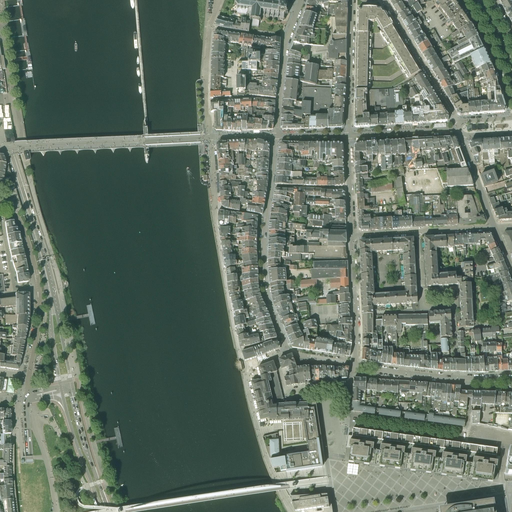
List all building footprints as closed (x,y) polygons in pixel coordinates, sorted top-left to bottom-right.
[(261,21),(262,21),(260,20),(261,17),(265,17),(264,18),(265,18),(265,17),(269,18),(269,19),(269,18),(273,18),(273,19),(274,20),(274,18),(278,19),(278,20),(283,20),(283,21),(284,21),(284,20),(285,20),(285,19),(284,19),(285,14),(286,14),(286,15),(287,14),(288,14),(288,13),(287,13),(288,7),(289,7),(289,6),(288,6),(288,5),(287,5),(287,6),(286,6),(286,0),(288,1),(287,0),(237,0),(237,1),(235,0),(235,1),(236,2),(236,5),(234,5),(234,6),(236,6),(238,8),(237,9),(237,10),(237,11),(237,14),(247,15),(247,16),(248,16),(248,15),(251,15),(251,19),(249,19),(251,20),(250,21),(251,21),(251,20),(253,20),(253,21),(252,21),(252,22),(252,21),(252,26),(259,27),(259,23),(260,23),(260,21),(261,21)] [(324,14),(325,13),(319,6),(314,0),(309,0),(308,1),(306,7),(319,11),(324,14)] [(458,5),(453,0),(435,0),(436,0),(435,0),(437,3),(434,4),(437,9),(439,11),(439,10),(446,20),(448,19),(450,21),(446,24),(448,27),(452,24),(453,26),(457,32),(471,24),(467,18),(463,12),(459,6),(459,7),(458,5)] [(510,0),(501,5),(505,12),(511,8),(511,2),(510,0)] [(398,15),(407,9),(409,8),(406,4),(404,2),(401,3),(394,7),(398,15)] [(417,14),(418,13),(420,11),(422,10),(419,6),(418,3),(415,5),(412,6),(415,11),(417,14)] [(323,16),(327,17),(328,17),(328,15),(328,14),(331,14),(331,8),(335,9),(335,17),(335,27),(336,28),(336,32),(336,35),(346,36),(347,27),(347,18),(347,10),(347,7),(347,4),(337,5),(328,6),(328,10),(328,13),(326,13),(325,13),(324,14),(323,16)] [(306,7),(304,13),(301,22),(314,26),(316,20),(320,21),(321,16),(323,16),(324,14),(319,11),(306,7)] [(399,57),(402,62),(405,67),(408,72),(411,77),(413,76),(421,71),(418,66),(415,61),(412,56),(409,52),(406,47),(403,42),(400,37),(397,32),(394,27),(391,22),(388,18),(385,12),(384,13),(382,10),(377,9),(369,9),(362,8),(362,11),(357,10),(357,15),(357,20),(357,28),(357,34),(356,40),(356,46),(356,52),(356,58),(356,64),(356,70),(356,76),(356,82),(356,88),(367,88),(367,82),(367,76),(367,70),(367,64),(367,58),(367,52),(367,50),(367,46),(367,40),(367,34),(367,28),(367,22),(369,22),(374,22),(377,20),(379,23),(381,28),(384,33),(387,38),(390,42),(393,47),(396,52),(399,57)] [(412,16),(414,15),(412,13),(410,14),(407,9),(398,15),(403,22),(412,16)] [(407,29),(419,21),(420,21),(418,18),(416,19),(416,20),(416,21),(415,21),(412,16),(403,22),(407,29)] [(225,29),(233,30),(234,21),(232,21),(233,18),(229,17),(229,20),(218,17),(216,26),(225,29)] [(233,30),(240,31),(241,19),(233,18),(232,21),(234,21),(233,30)] [(410,35),(420,29),(421,29),(419,26),(422,25),(419,21),(407,29),(410,35)] [(297,33),(309,38),(314,39),(315,34),(313,34),(313,29),(314,26),(301,22),(300,27),(298,31),(297,33)] [(462,32),(462,34),(473,28),(471,24),(457,32),(451,36),(453,39),(460,35),(459,34),(462,32)] [(462,34),(464,37),(475,31),(473,28),(462,34)] [(420,29),(410,35),(414,41),(424,35),(420,29)] [(457,43),(458,46),(477,36),(475,31),(464,37),(465,39),(457,43)] [(309,38),(297,33),(295,38),(293,43),(299,44),(304,45),(309,46),(309,38)] [(428,41),(437,35),(436,33),(428,37),(427,39),(424,35),(414,41),(418,47),(428,41)] [(231,43),(239,44),(240,35),(229,34),(228,39),(231,39),(231,43)] [(335,62),(346,62),(345,45),(346,36),(336,35),(332,35),(332,41),(331,41),(331,42),(330,42),(330,43),(330,47),(329,47),(328,53),(327,53),(326,61),(335,62)] [(245,36),(244,45),(253,46),(254,37),(245,36)] [(454,64),(484,49),(477,36),(458,46),(447,52),(454,64)] [(231,46),(231,43),(231,39),(228,39),(221,38),(213,38),(213,43),(227,44),(229,45),(231,46)] [(422,55),(432,49),(428,41),(418,47),(422,55)] [(227,48),(227,47),(227,44),(213,43),(212,54),(224,55),(225,48),(227,48)] [(427,62),(436,56),(435,53),(436,53),(435,51),(434,52),(433,50),(434,49),(434,48),(432,49),(422,55),(427,62)] [(470,72),(490,64),(484,49),(454,64),(455,66),(462,77),(467,74),(470,72)] [(289,55),(309,60),(310,55),(306,55),(305,56),(290,51),(289,55)] [(260,55),(253,55),(253,52),(248,52),(248,63),(259,63),(260,63),(260,55)] [(427,62),(430,67),(439,61),(438,59),(443,56),(441,53),(436,56),(427,62)] [(266,63),(279,64),(279,57),(266,55),(264,55),(260,54),(260,55),(260,63),(262,63),(266,63)] [(447,56),(439,61),(430,67),(433,72),(442,66),(441,64),(450,60),(447,56)] [(225,68),(225,60),(211,59),(211,67),(225,68)] [(436,77),(446,71),(448,70),(447,68),(451,66),(449,62),(442,66),(433,72),(436,77)] [(266,71),(278,71),(279,64),(266,63),(262,63),(262,66),(266,66),(266,71)] [(318,71),(319,66),(309,65),(307,65),(307,64),(306,64),(304,78),(303,82),(316,85),(317,80),(330,81),(329,86),(332,86),(335,86),(335,78),(334,72),(333,72),(333,71),(332,69),(327,69),(327,71),(318,71)] [(480,76),(493,71),(492,67),(491,67),(490,64),(470,72),(471,75),(474,74),(479,73),(480,76)] [(299,77),(300,70),(300,66),(298,65),(287,65),(287,69),(285,80),(298,82),(303,82),(304,78),(299,77)] [(335,78),(346,78),(346,67),(334,66),(334,72),(335,78)] [(444,90),(452,87),(454,86),(465,82),(462,77),(455,66),(449,69),(453,75),(440,83),(440,85),(441,85),(443,88),(444,90)] [(436,77),(440,83),(453,75),(449,69),(448,70),(446,71),(436,77)] [(483,81),(495,76),(494,73),(493,71),(480,76),(477,77),(478,79),(479,79),(482,78),(483,81)] [(409,82),(410,91),(426,81),(426,80),(426,81),(423,77),(424,77),(422,74),(412,80),(409,82)] [(236,76),(237,91),(245,91),(245,75),(236,76)] [(495,76),(483,81),(479,82),(479,85),(483,84),(484,87),(486,86),(487,86),(497,83),(497,82),(495,76)] [(335,86),(345,87),(346,78),(335,78),(335,86)] [(468,115),(475,114),(474,90),(473,79),(467,81),(467,87),(467,92),(467,97),(468,106),(468,115)] [(302,103),(302,102),(297,102),(298,82),(285,80),(284,89),(283,101),(302,103)] [(262,88),(277,89),(277,82),(263,81),(262,88)] [(412,100),(415,98),(431,88),(426,81),(410,91),(410,100),(412,100)] [(412,124),(410,100),(410,91),(409,82),(401,85),(401,88),(404,88),(405,101),(402,101),(404,125),(404,124),(412,124)] [(486,86),(487,95),(495,95),(497,95),(499,113),(501,113),(503,112),(503,113),(504,113),(504,112),(505,110),(505,109),(501,95),(497,83),(487,86),(486,86)] [(259,96),(262,88),(260,87),(255,87),(255,85),(250,84),(249,96),(259,96)] [(310,116),(312,88),(306,88),(306,85),(303,85),(302,102),(302,103),(283,101),(282,109),(282,115),(297,118),(302,119),(303,116),(310,116)] [(398,125),(404,125),(402,101),(401,88),(401,85),(393,89),(394,110),(395,125),(398,125)] [(448,98),(467,92),(467,87),(454,92),(452,87),(444,90),(448,98)] [(262,88),(259,96),(276,98),(277,89),(262,88)] [(316,129),(318,88),(312,88),(310,116),(309,129),(312,129),(315,129),(316,129)] [(331,89),(318,88),(316,129),(327,128),(329,113),(331,98),(331,95),(331,89)] [(419,99),(419,104),(435,95),(431,88),(415,98),(415,99),(419,99)] [(395,125),(394,110),(393,89),(385,90),(387,111),(387,114),(388,126),(390,125),(393,125),(395,125)] [(388,126),(387,114),(387,111),(385,90),(374,91),(375,104),(376,116),(377,116),(378,126),(388,126)] [(355,115),(369,114),(367,91),(360,91),(355,91),(355,115)] [(378,127),(378,126),(377,116),(376,116),(375,104),(374,91),(367,91),(369,114),(370,127),(375,127),(378,127)] [(468,115),(468,106),(462,106),(459,100),(467,97),(467,92),(448,98),(452,105),(453,106),(455,110),(457,112),(456,112),(457,114),(461,116),(462,116),(462,115),(463,115),(468,115)] [(435,108),(442,107),(435,95),(419,104),(420,109),(423,108),(429,108),(429,107),(435,107),(435,108)] [(497,113),(499,113),(497,95),(495,95),(487,95),(487,98),(488,114),(491,113),(492,113),(493,113),(494,113),(495,113),(497,113)] [(329,113),(344,113),(344,105),(345,99),(331,98),(329,113)] [(418,124),(424,123),(423,108),(420,109),(419,104),(419,99),(415,99),(415,101),(416,106),(417,124),(418,124)] [(248,109),(251,109),(251,100),(241,100),(241,111),(241,112),(244,112),(248,112),(248,109)] [(264,104),(275,105),(276,101),(261,100),(258,100),(257,108),(260,108),(264,108),(264,104)] [(223,117),(223,111),(224,107),(228,107),(228,101),(219,102),(219,117),(223,117)] [(214,117),(219,117),(219,102),(212,102),(211,102),(212,102),(212,106),(211,106),(211,113),(213,113),(214,113),(214,117)] [(247,131),(253,131),(255,117),(258,117),(262,117),(265,117),(265,111),(265,109),(264,108),(260,108),(257,108),(257,107),(256,107),(255,107),(255,109),(251,109),(248,109),(248,112),(248,116),(247,119),(247,131)] [(429,107),(429,108),(430,123),(436,122),(438,122),(439,122),(442,122),(443,122),(445,122),(447,122),(448,119),(448,118),(448,117),(448,116),(447,115),(447,116),(447,114),(446,113),(442,107),(435,108),(435,107),(429,107)] [(265,117),(266,117),(274,118),(275,109),(265,109),(265,111),(265,117)] [(329,113),(327,128),(341,128),(343,127),(344,113),(329,113)] [(370,127),(369,114),(355,115),(355,120),(355,126),(357,128),(367,127),(370,127)] [(296,124),(297,121),(297,118),(282,115),(281,123),(281,124),(296,124)] [(309,129),(310,116),(303,116),(302,119),(297,118),(297,121),(304,122),(304,129),(309,129)] [(253,131),(261,131),(262,123),(262,121),(258,120),(258,117),(255,117),(253,131)] [(295,130),(304,129),(304,122),(297,121),(296,124),(295,130)] [(445,168),(454,168),(444,138),(438,139),(440,150),(443,161),(445,168)] [(444,138),(454,168),(461,168),(454,150),(453,147),(449,138),(444,138)] [(454,150),(461,168),(461,169),(466,168),(467,167),(460,148),(456,139),(454,138),(449,138),(453,147),(454,150)] [(432,139),(424,139),(426,151),(428,169),(431,169),(430,165),(436,165),(435,162),(432,139)] [(440,150),(438,139),(432,139),(435,162),(443,161),(440,150)] [(508,166),(508,159),(506,139),(505,139),(505,141),(499,140),(501,159),(502,159),(503,168),(508,166)] [(404,141),(406,156),(407,166),(407,167),(408,167),(408,169),(416,168),(412,140),(404,141)] [(418,140),(412,140),(416,168),(422,167),(422,165),(418,140)] [(255,153),(262,154),(264,143),(261,142),(257,141),(256,152),(255,152),(255,153)] [(399,167),(398,166),(397,141),(390,141),(391,157),(392,170),(399,169),(399,167)] [(407,166),(406,156),(404,141),(403,141),(402,141),(401,141),(400,141),(397,141),(398,166),(399,167),(407,166)] [(482,157),(483,157),(482,141),(471,142),(469,145),(471,150),(476,163),(483,162),(483,160),(482,157)] [(217,151),(229,150),(228,146),(228,142),(218,143),(217,145),(217,146),(217,151)] [(234,159),(235,164),(236,164),(234,142),(228,142),(228,146),(229,150),(229,155),(229,159),(234,159)] [(385,166),(385,160),(384,142),(377,142),(378,160),(378,172),(385,171),(385,166)] [(278,151),(287,151),(287,143),(281,143),(279,144),(278,151)] [(293,152),(298,152),(299,143),(287,143),(287,151),(293,152)] [(336,162),(343,162),(343,155),(343,145),(341,144),(336,144),(331,143),(331,162),(336,162)] [(355,153),(366,153),(366,143),(357,144),(354,146),(355,153)] [(378,172),(378,160),(372,161),(371,143),(366,143),(366,153),(367,162),(372,162),(373,167),(373,173),(378,172)] [(311,161),(313,161),(314,144),(310,144),(309,153),(303,152),(301,152),(301,156),(300,160),(306,160),(311,161)] [(355,163),(367,162),(366,153),(355,153),(355,163)] [(229,159),(229,160),(218,161),(218,167),(235,166),(235,164),(234,159),(229,159)] [(277,164),(293,164),(293,162),(297,162),(300,162),(300,164),(296,164),(295,166),(301,166),(300,168),(302,168),(305,168),(306,160),(300,160),(278,159),(277,164)] [(244,170),(268,170),(269,164),(254,163),(253,162),(252,162),(251,162),(247,162),(245,163),(245,166),(244,170)] [(302,172),(302,168),(300,168),(301,166),(295,166),(296,164),(293,164),(277,164),(277,172),(302,172)] [(244,178),(244,177),(244,173),(244,170),(245,166),(239,166),(237,166),(237,171),(237,177),(234,177),(219,177),(219,181),(230,181),(244,180),(244,178)] [(467,169),(466,169),(461,170),(461,169),(461,168),(454,168),(445,168),(437,169),(444,190),(447,189),(474,188),(473,188),(473,186),(474,186),(472,180),(471,181),(469,175),(467,169)] [(493,171),(480,176),(484,187),(497,183),(493,171)] [(365,183),(371,182),(372,182),(372,178),(368,179),(368,174),(356,175),(355,175),(356,182),(356,184),(362,183),(365,183)] [(292,185),(293,182),(289,182),(289,177),(276,176),(275,184),(292,185)] [(267,185),(268,181),(256,181),(253,180),(251,180),(251,177),(249,177),(244,177),(244,178),(244,180),(230,181),(230,182),(229,182),(229,184),(229,188),(231,188),(238,188),(237,198),(241,198),(243,199),(243,200),(245,200),(245,198),(244,198),(244,193),(266,194),(267,188),(267,185)] [(292,185),(304,185),(304,178),(302,178),(292,177),(293,182),(292,185)] [(327,186),(335,186),(335,177),(334,177),(334,179),(328,179),(328,177),(327,177),(327,186)] [(335,177),(335,186),(342,186),(344,184),(344,179),(344,177),(335,177)] [(395,178),(396,189),(403,188),(401,177),(395,178)] [(371,182),(371,187),(371,193),(372,193),(392,190),(391,179),(372,182),(371,182)] [(356,194),(365,193),(367,193),(371,193),(371,187),(368,187),(368,189),(365,189),(365,186),(362,187),(362,183),(356,184),(356,194)] [(232,197),(232,201),(235,202),(234,210),(240,211),(241,205),(241,202),(241,198),(237,198),(238,188),(231,188),(231,193),(232,193),(232,197)] [(300,207),(304,207),(305,201),(305,200),(304,200),(304,189),(297,188),(297,194),(295,193),(295,194),(294,194),(293,203),(292,203),(292,208),(291,212),(294,213),(299,213),(300,207)] [(403,188),(396,189),(399,205),(405,204),(404,196),(403,188)] [(287,190),(275,189),(274,196),(286,198),(287,194),(287,190)] [(332,201),(345,202),(345,193),(343,191),(332,191),(332,201)] [(493,198),(496,197),(494,191),(487,193),(489,199),(493,198)] [(496,204),(511,199),(511,198),(511,192),(496,197),(493,198),(496,204)] [(365,209),(376,208),(376,205),(375,206),(374,198),(368,199),(368,195),(367,195),(367,193),(365,193),(356,194),(357,200),(364,200),(365,209)] [(291,194),(287,194),(286,198),(274,196),(273,201),(289,203),(290,199),(291,199),(291,194)] [(424,227),(422,198),(422,195),(404,196),(405,204),(410,203),(410,210),(412,228),(420,228),(420,227),(424,227)] [(458,225),(456,197),(456,195),(448,196),(445,196),(447,215),(447,226),(448,226),(450,226),(458,226),(458,225)] [(458,225),(467,225),(484,224),(486,221),(477,196),(456,197),(458,225)] [(228,209),(231,210),(232,201),(232,197),(229,197),(229,202),(221,202),(222,206),(225,208),(228,209)] [(424,227),(425,227),(427,227),(433,227),(431,197),(422,198),(424,227)] [(436,227),(441,226),(440,205),(439,197),(431,197),(433,227),(433,226),(436,226),(436,227)] [(493,210),(508,206),(511,204),(511,203),(511,199),(496,204),(491,205),(492,207),(493,209),(493,210)] [(378,208),(376,208),(365,209),(364,200),(357,200),(357,201),(357,205),(357,207),(358,210),(363,211),(378,210),(378,208)] [(333,209),(345,210),(345,202),(332,201),(327,201),(327,202),(329,202),(329,205),(334,205),(333,209)] [(249,204),(248,204),(247,212),(262,215),(264,206),(252,204),(249,204)] [(496,218),(499,217),(499,223),(511,222),(511,211),(510,212),(509,210),(508,206),(493,210),(495,215),(496,218)] [(328,216),(328,214),(328,208),(322,210),(322,216),(310,215),(307,215),(307,207),(304,207),(300,207),(299,213),(294,213),(294,217),(305,218),(305,220),(306,220),(323,222),(324,215),(328,216)] [(246,222),(250,222),(251,216),(243,214),(242,220),(241,220),(241,222),(246,222)] [(322,232),(345,232),(346,227),(346,221),(335,220),(334,221),(330,220),(330,219),(330,218),(331,216),(328,216),(324,215),(323,222),(306,220),(306,222),(306,226),(305,226),(322,228),(322,232)] [(9,244),(21,243),(21,242),(19,233),(17,233),(17,227),(15,228),(14,220),(5,222),(7,235),(9,244)] [(306,231),(322,232),(322,228),(305,226),(306,226),(306,222),(303,222),(302,225),(290,224),(290,229),(285,229),(286,224),(270,222),(269,231),(294,233),(295,230),(306,231)] [(361,231),(368,231),(368,223),(371,223),(370,222),(358,223),(358,229),(361,231)] [(240,235),(257,235),(257,229),(240,229),(237,229),(229,228),(224,228),(218,229),(220,239),(228,238),(227,235),(237,235),(240,235)] [(346,255),(345,244),(346,244),(346,232),(345,232),(322,232),(306,231),(306,235),(311,235),(311,238),(319,239),(319,243),(321,243),(321,247),(309,246),(300,247),(294,247),(294,246),(290,245),(289,247),(289,254),(302,254),(304,254),(314,254),(313,259),(314,259),(315,259),(347,259),(347,255),(346,255)] [(511,255),(511,257),(511,234),(511,232),(505,232),(503,235),(511,255)] [(268,246),(289,247),(290,245),(294,246),(294,239),(292,238),(292,236),(269,237),(268,246)] [(438,274),(436,249),(446,248),(446,236),(440,236),(435,237),(430,237),(424,237),(425,251),(425,257),(425,262),(426,267),(426,272),(426,275),(424,275),(425,278),(426,277),(427,286),(437,286),(442,285),(446,285),(451,285),(450,273),(446,274),(441,274),(438,274)] [(446,248),(454,248),(454,236),(446,236),(446,248)] [(397,251),(402,250),(405,250),(414,250),(413,238),(402,239),(397,239),(391,239),(386,240),(381,240),(376,240),(371,241),(361,241),(359,243),(359,247),(371,247),(371,251),(371,252),(377,252),(382,252),(387,251),(392,251),(397,251)] [(223,251),(232,250),(234,250),(234,246),(239,246),(239,242),(237,242),(233,242),(230,242),(221,242),(221,243),(222,246),(221,246),(222,250),(223,250),(222,250),(222,251),(223,251)] [(491,251),(498,249),(495,243),(488,246),(489,249),(484,250),(484,253),(491,251)] [(385,305),(391,305),(396,305),(401,304),(407,304),(417,303),(417,294),(418,294),(418,292),(417,292),(406,293),(406,292),(405,292),(401,293),(395,293),(390,293),(385,294),(379,294),(374,294),(374,289),(373,284),(373,274),(372,265),(372,255),(371,252),(371,251),(371,247),(359,247),(360,252),(360,256),(360,264),(366,263),(366,265),(361,266),(361,274),(367,274),(367,275),(361,275),(362,284),(360,285),(360,290),(361,306),(372,305),(374,305),(374,306),(375,306),(380,306),(385,305)] [(15,257),(24,255),(23,249),(10,251),(11,257),(12,257),(15,257)] [(416,278),(415,273),(415,268),(415,264),(415,259),(414,254),(414,250),(405,250),(405,255),(403,255),(403,260),(403,264),(404,269),(404,274),(404,278),(404,283),(405,288),(405,292),(406,292),(406,293),(417,292),(416,287),(416,282),(416,278)] [(268,260),(280,259),(284,260),(289,260),(290,262),(295,262),(295,261),(302,261),(302,254),(289,254),(268,253),(268,260)] [(500,253),(492,256),(493,258),(487,259),(488,262),(494,261),(495,263),(503,260),(500,253)] [(13,264),(17,264),(25,262),(24,256),(24,255),(15,257),(12,257),(13,261),(13,264)] [(243,264),(257,261),(257,255),(242,256),(243,261),(236,263),(235,266),(243,264)] [(507,272),(503,260),(495,263),(486,266),(487,271),(493,269),(494,275),(507,272)] [(330,279),(348,279),(348,270),(313,269),(311,269),(311,275),(311,280),(317,280),(330,279)] [(286,281),(287,281),(286,270),(268,270),(270,284),(284,282),(286,281)] [(507,272),(494,275),(486,276),(487,280),(492,279),(493,283),(500,280),(509,277),(507,272)] [(243,281),(258,279),(258,273),(242,274),(243,281)] [(460,300),(460,306),(461,311),(461,316),(461,321),(458,322),(459,327),(474,327),(473,321),(473,315),(472,310),(472,305),(472,300),(471,294),(471,288),(471,286),(470,286),(470,285),(471,285),(471,284),(470,278),(462,278),(456,278),(456,273),(450,273),(451,285),(456,285),(459,284),(459,286),(459,289),(460,295),(460,300)] [(28,274),(20,275),(16,275),(18,283),(22,283),(27,282),(29,280),(28,274)] [(227,284),(238,282),(238,275),(236,275),(227,276),(226,276),(227,284)] [(493,288),(502,285),(511,282),(509,277),(500,280),(501,282),(493,285),(493,288)] [(242,287),(258,284),(258,282),(258,279),(243,281),(241,282),(242,287)] [(348,279),(330,279),(330,289),(340,289),(348,289),(348,279)] [(316,288),(316,290),(317,290),(317,280),(311,280),(300,281),(300,286),(301,286),(301,289),(316,288)] [(228,290),(240,287),(239,282),(238,282),(227,284),(228,290)] [(500,292),(511,288),(511,285),(511,282),(502,285),(503,288),(499,289),(500,292)] [(511,288),(500,292),(502,298),(511,294),(511,288)] [(274,306),(297,299),(296,296),(300,296),(299,289),(294,290),(294,295),(272,299),(274,306)] [(349,294),(348,293),(348,289),(340,289),(340,292),(333,292),(333,293),(333,295),(326,296),(327,299),(316,300),(317,302),(317,305),(335,304),(335,302),(335,295),(338,295),(349,294)] [(271,293),(272,299),(294,295),(294,290),(271,293)] [(246,300),(261,296),(260,291),(244,295),(245,300),(246,300)] [(29,316),(29,299),(29,294),(22,294),(15,294),(15,298),(14,298),(0,299),(0,307),(0,308),(14,306),(15,306),(15,315),(24,315),(29,316)] [(340,303),(349,303),(350,303),(349,294),(338,295),(338,298),(339,298),(340,303)] [(510,302),(511,300),(511,294),(502,298),(496,299),(496,305),(510,302)] [(248,313),(266,308),(264,304),(264,305),(263,301),(261,296),(246,300),(247,304),(246,304),(247,307),(247,308),(248,313)] [(274,306),(276,311),(292,305),(298,304),(306,303),(315,302),(314,296),(305,298),(297,299),(274,306)] [(241,315),(248,313),(247,308),(243,308),(242,301),(241,301),(232,303),(234,312),(239,311),(241,315)] [(511,308),(511,309),(510,302),(496,305),(498,316),(503,315),(511,314),(511,308)] [(298,308),(293,309),(292,305),(276,311),(278,315),(288,311),(293,310),(299,309),(307,307),(306,303),(298,304),(298,308)] [(338,319),(349,319),(349,306),(349,305),(337,305),(337,315),(338,315),(338,319)] [(372,308),(372,305),(361,306),(362,308),(362,313),(362,314),(367,314),(368,314),(372,314),(372,313),(373,313),(373,312),(373,310),(376,310),(375,307),(372,308)] [(280,319),(295,315),(297,315),(301,314),(300,312),(307,311),(307,307),(299,309),(293,310),(288,311),(278,315),(280,319)] [(248,319),(268,312),(266,308),(248,313),(248,319)] [(245,320),(248,319),(248,313),(241,315),(239,311),(234,312),(235,318),(244,316),(245,320)] [(434,323),(439,323),(440,326),(440,332),(440,337),(452,337),(451,331),(451,325),(451,323),(453,323),(452,318),(451,318),(450,311),(439,311),(433,312),(428,312),(429,324),(434,323)] [(248,319),(249,322),(269,317),(268,312),(248,319)] [(362,314),(362,327),(373,326),(373,315),(373,313),(372,313),(372,314),(368,314),(367,314),(362,314)] [(281,323),(298,318),(302,316),(301,314),(297,315),(295,315),(280,319),(281,323)] [(507,321),(511,319),(511,314),(503,315),(504,317),(506,316),(506,318),(505,318),(505,321),(505,322),(507,321)] [(12,326),(27,327),(29,316),(24,315),(15,315),(4,315),(4,326),(8,326),(8,328),(12,328),(12,326)] [(423,341),(427,341),(426,331),(428,331),(427,315),(397,315),(397,324),(396,324),(397,333),(401,333),(401,330),(401,324),(405,324),(405,326),(415,326),(415,328),(420,328),(421,350),(409,351),(410,356),(409,367),(420,368),(419,353),(423,353),(423,341)] [(248,323),(249,322),(248,319),(245,320),(244,316),(235,318),(234,318),(235,327),(236,327),(248,324),(248,323)] [(392,324),(396,324),(396,316),(392,316),(381,316),(381,320),(381,326),(386,326),(391,326),(391,324),(392,324)] [(258,324),(271,321),(269,317),(249,322),(248,323),(248,324),(248,325),(249,326),(253,326),(255,325),(255,324),(257,323),(257,324),(258,324)] [(308,336),(310,336),(308,330),(313,328),(317,328),(316,320),(302,323),(305,330),(303,331),(305,336),(303,337),(308,336)] [(283,326),(284,329),(298,324),(297,321),(299,321),(283,326)] [(287,337),(300,331),(298,325),(298,324),(284,329),(284,330),(284,329),(285,331),(285,332),(286,334),(286,335),(287,336),(287,337)] [(343,339),(343,337),(341,337),(341,333),(343,333),(342,330),(341,325),(344,325),(344,330),(343,330),(351,330),(352,330),(352,325),(338,325),(330,325),(328,337),(338,339),(343,339)] [(477,342),(481,341),(480,329),(471,330),(471,331),(472,333),(473,333),(473,336),(474,342),(477,342)] [(482,338),(486,338),(492,337),(491,329),(481,329),(482,338)] [(274,330),(266,331),(260,332),(258,332),(259,334),(260,343),(265,341),(267,340),(276,338),(275,334),(274,330)] [(303,337),(300,331),(287,337),(290,343),(303,337)] [(244,341),(248,340),(249,340),(251,346),(257,344),(260,343),(259,334),(258,332),(254,333),(247,334),(238,336),(239,342),(244,341)] [(290,343),(291,346),(304,341),(303,337),(290,343)] [(314,351),(325,353),(328,339),(317,338),(316,341),(314,351)] [(450,371),(450,359),(447,339),(440,339),(441,345),(442,354),(442,359),(442,371),(450,371)] [(248,340),(244,341),(239,342),(240,348),(245,347),(251,346),(249,340),(248,340)] [(292,348),(304,350),(304,341),(291,346),(292,348)] [(280,347),(278,342),(272,344),(272,342),(264,344),(265,349),(266,354),(279,349),(280,347)] [(260,356),(266,354),(265,349),(264,344),(257,347),(258,351),(260,356)] [(16,356),(21,356),(23,345),(12,345),(11,355),(16,356)] [(459,360),(455,360),(456,372),(460,372),(466,372),(464,358),(464,347),(460,348),(461,360),(459,360)] [(256,357),(254,353),(253,348),(241,352),(243,357),(245,361),(251,359),(256,357)] [(296,368),(295,364),(292,355),(279,359),(282,369),(287,367),(289,372),(289,371),(297,369),(296,368)] [(0,361),(0,367),(3,368),(18,370),(19,364),(13,362),(10,362),(3,362),(0,361)] [(307,442),(308,448),(322,446),(316,403),(309,404),(309,406),(308,406),(308,403),(284,404),(281,390),(276,372),(277,372),(273,361),(258,367),(261,380),(259,380),(251,382),(260,420),(268,418),(269,418),(269,422),(285,421),(285,423),(283,423),(284,442),(303,441),(302,439),(306,439),(306,443),(307,442)] [(305,381),(304,375),(303,367),(296,368),(297,369),(289,371),(290,377),(284,378),(286,386),(291,386),(305,383),(305,381)] [(354,379),(353,391),(353,402),(360,402),(360,391),(366,392),(366,390),(366,379),(354,379)] [(398,390),(401,390),(409,390),(409,382),(376,380),(376,391),(376,392),(398,393),(398,390)] [(412,393),(415,394),(416,382),(409,382),(409,390),(401,390),(401,394),(406,394),(406,397),(411,397),(412,393)] [(438,412),(440,412),(443,385),(436,384),(435,397),(434,401),(434,408),(438,409),(438,412)] [(469,392),(460,391),(458,402),(458,408),(466,409),(467,399),(469,399),(471,400),(472,393),(471,393),(471,392),(469,392)] [(481,407),(481,404),(481,392),(476,392),(473,392),(471,392),(471,393),(472,393),(471,400),(471,406),(481,407)] [(484,405),(494,405),(495,392),(490,392),(487,392),(486,392),(481,392),(481,404),(484,405)] [(504,414),(504,408),(501,408),(502,392),(495,392),(494,405),(494,413),(504,414)] [(351,411),(364,413),(365,407),(360,407),(360,402),(353,402),(351,411)] [(364,413),(374,414),(375,408),(372,407),(370,404),(366,406),(365,406),(365,407),(364,413)] [(478,424),(479,424),(480,412),(484,412),(484,405),(481,404),(481,407),(480,412),(472,412),(472,422),(473,422),(478,424)] [(379,415),(390,416),(391,410),(387,409),(384,406),(380,408),(379,409),(379,415)] [(390,416),(400,418),(401,411),(400,411),(397,408),(394,410),(391,410),(390,416)] [(5,421),(10,421),(11,411),(8,409),(2,410),(3,416),(5,416),(5,421)] [(404,418),(414,420),(415,413),(412,413),(410,409),(406,412),(405,412),(404,418)] [(424,421),(427,421),(428,415),(415,413),(414,420),(424,421)] [(432,422),(441,423),(442,415),(433,413),(432,422)] [(455,425),(456,417),(457,416),(456,415),(453,415),(453,416),(449,416),(448,424),(455,425)] [(456,417),(455,425),(464,427),(465,418),(456,417)] [(498,472),(500,462),(500,457),(496,456),(497,448),(480,446),(471,445),(450,442),(438,440),(417,437),(406,436),(386,433),(375,432),(353,428),(352,436),(349,436),(348,436),(346,448),(345,455),(345,459),(349,459),(370,462),(381,463),(402,466),(413,468),(434,471),(446,473),(467,476),(475,477),(493,479),(497,480),(498,472)] [(10,450),(10,449),(10,448),(10,447),(10,446),(10,445),(5,445),(5,434),(0,434),(0,437),(0,441),(0,440),(0,445),(3,445),(3,450),(10,450)] [(323,448),(322,446),(308,448),(309,449),(309,452),(284,456),(284,457),(285,456),(285,457),(278,458),(278,456),(279,455),(278,443),(269,444),(269,447),(266,447),(273,468),(280,467),(281,471),(286,470),(286,473),(321,467),(321,465),(322,465),(322,463),(325,463),(324,457),(323,452),(323,448)] [(3,450),(0,450),(0,461),(2,461),(2,464),(7,464),(10,464),(10,450),(3,450)] [(2,461),(0,461),(0,466),(3,467),(3,474),(10,474),(10,467),(7,466),(7,464),(2,464),(2,461)] [(10,510),(13,510),(12,500),(11,490),(11,485),(0,486),(0,501),(2,501),(4,508),(4,511),(10,510)] [(293,496),(289,497),(292,501),(291,501),(297,511),(332,511),(331,505),(329,505),(328,498),(327,496),(327,494),(293,496)] [(495,511),(494,506),(494,503),(445,510),(444,511),(495,511)]
